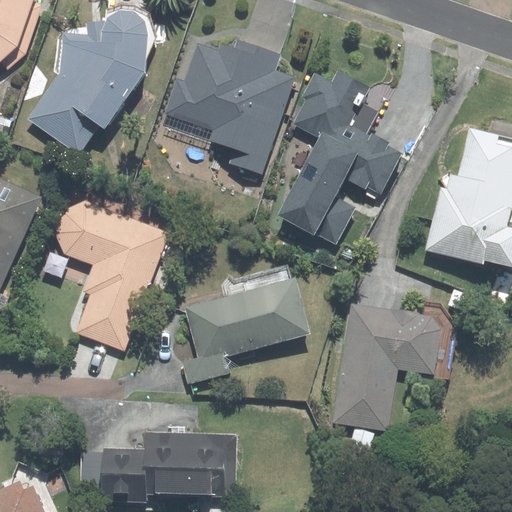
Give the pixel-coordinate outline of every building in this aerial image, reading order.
[(0,0),(0,66),(3,64),(8,70),(30,51),(21,40),(32,0),(0,0)] [(61,76),(29,123),(80,159),(142,80),(147,31),(147,30),(146,28),(146,26),(145,25),(144,23),(143,22),(142,21),(141,19),(139,18),(138,17),(137,16),(135,16),(134,15),(132,14),(130,14),(129,14),(127,13),(125,13),(123,13),(122,14),(120,14),(118,14),(117,15),(115,16),(114,17),(112,17),(111,19),(110,20),(108,21),(107,22),(106,24),(105,25),(105,27),(104,28),(103,30),(103,46),(63,44),(61,76)] [(276,75),(282,58),(229,41),(223,57),(199,49),(187,85),(175,81),(163,117),(210,133),(207,144),(226,150),(221,163),(261,176),(293,81),(276,75)] [(356,105),(363,90),(339,77),(331,91),(314,82),(291,124),(318,139),(274,220),(314,241),(347,181),(378,198),(400,158),(369,141),(381,119),(356,105)] [(426,249),(510,272),(511,263),(511,232),(506,231),(511,209),(511,141),(468,129),(455,179),(445,177),(426,249)] [(0,287),(38,199),(0,182),(0,287)] [(77,333),(124,352),(171,226),(103,200),(101,200),(98,199),(96,199),(93,199),(91,199),(88,199),(86,200),(83,201),(81,201),(78,202),(76,204),(74,205),(72,206),(70,208),(68,210),(67,211),(65,213),(64,215),(62,218),(61,220),(60,222),(59,225),(59,227),(58,230),(58,232),(58,235),(58,237),(59,240),(59,242),(60,245),(61,247),(62,249),(63,252),(64,254),(65,256),(91,266),(79,296),(91,301),(77,333)] [(292,281),(185,310),(199,361),(183,366),(189,385),(229,374),(225,359),(307,336),(292,281)] [(459,322),(352,308),(336,425),(387,432),(396,372),(451,380),(459,322)] [(237,436),(146,432),(145,454),(82,451),(80,502),(234,509),(237,436)] [(45,511),(31,480),(0,492),(0,511),(45,511)]
